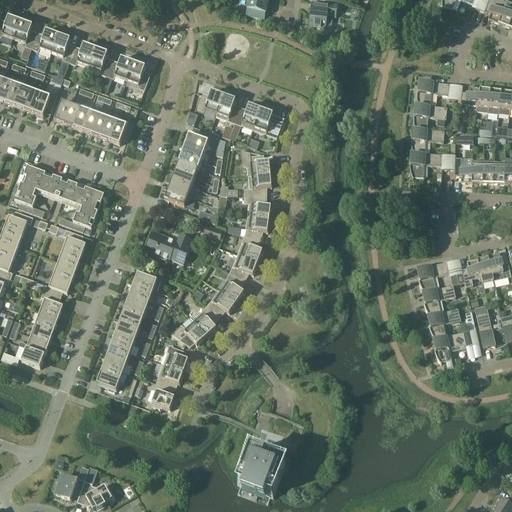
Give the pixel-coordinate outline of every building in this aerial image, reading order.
[(264,21),(268,4),(252,0),(249,0),(245,17),(264,21)] [(472,10),(478,12),(483,0),(442,0),(442,1),(442,3),(442,6),(442,8),(442,10),(443,10),(443,9),(453,13),(457,1),(473,8),(472,10)] [(483,0),(478,12),(484,14),(490,1),(487,0),(483,0)] [(505,9),(507,4),(508,3),(499,0),(490,0),(490,1),(484,14),(484,15),(484,14),(490,16),(488,22),(499,26),(505,9)] [(336,20),(338,7),(312,3),(309,29),(326,31),(326,30),(331,31),(332,19),(336,20)] [(509,30),(511,22),(511,5),(507,4),(505,9),(499,26),(509,30)] [(14,42),(20,24),(8,19),(6,26),(0,23),(0,40),(1,40),(2,37),(14,42)] [(32,52),(37,37),(30,35),(33,28),(20,24),(14,42),(26,46),(25,49),(32,52)] [(51,56),(58,37),(46,33),(44,39),(37,37),(32,52),(38,54),(39,51),(51,56)] [(69,66),(75,51),(68,48),(70,42),(58,37),(51,56),(63,60),(62,63),(69,66)] [(468,47),(482,66),(490,60),(477,41),(468,47)] [(89,69),(96,51),(83,47),(81,53),(75,51),(69,66),(76,68),(77,65),(89,69)] [(107,79),(112,65),(105,62),(108,56),(96,51),(89,69),(101,74),(100,77),(107,79)] [(127,83),(133,65),(121,61),(119,67),(112,65),(107,79),(113,82),(115,79),(127,83)] [(35,69),(43,73),(46,66),(38,63),(35,69)] [(133,65),(127,83),(139,88),(137,91),(144,93),(150,78),(143,76),(145,70),(133,65)] [(0,103),(6,106),(13,86),(4,83),(0,92),(0,103)] [(455,102),(457,88),(421,83),(420,95),(418,94),(417,94),(417,97),(417,99),(417,102),(417,105),(418,107),(417,107),(417,108),(447,111),(447,110),(431,109),(432,97),(449,99),(448,101),(455,102)] [(23,88),(14,84),(13,86),(6,106),(15,109),(22,90),(23,88)] [(478,109),(480,91),(469,89),(468,95),(462,95),(460,113),(467,114),(468,107),(478,109)] [(25,113),(32,93),(22,90),(15,109),(25,113)] [(488,116),(491,92),(480,91),(477,119),(487,121),(488,116)] [(499,118),(502,94),(491,92),(488,116),(499,118)] [(34,116),(41,96),(32,93),(25,113),(34,116)] [(217,116),(223,98),(211,94),(209,100),(202,98),(197,112),(204,115),(205,112),(217,116)] [(510,113),(511,97),(511,94),(502,94),(499,118),(509,119),(510,113)] [(41,96),(34,116),(43,119),(50,100),(41,96)] [(230,125),(229,128),(228,130),(232,131),(234,126),(237,119),(240,112),(233,109),(236,103),(223,98),(217,116),(216,119),(230,125)] [(64,127),(71,107),(62,104),(54,124),(64,127)] [(73,131),(81,111),(71,107),(64,127),(73,131)] [(253,133),(261,112),(249,108),(246,114),(240,112),(237,119),(234,126),(253,133)] [(446,122),(447,111),(417,108),(416,119),(414,118),(414,121),(414,124),(414,126),(414,129),(415,132),(444,134),(427,133),(428,121),(446,122)] [(83,134),(90,114),(81,111),(73,131),(83,134)] [(273,117),(261,112),(253,133),(276,142),(282,124),(272,120),(273,117)] [(92,137),(99,118),(90,114),(83,134),(92,137)] [(101,140),(108,121),(99,118),(92,137),(101,140)] [(110,144),(117,124),(108,121),(101,140),(110,144)] [(117,124),(110,144),(120,148),(122,140),(127,142),(133,126),(128,124),(127,128),(117,124)] [(508,131),(498,130),(497,139),(507,139),(508,131)] [(444,134),(415,132),(414,143),(411,143),(412,153),(426,155),(426,145),(443,146),(444,134)] [(185,146),(205,154),(207,148),(210,148),(213,140),(193,133),(192,138),(189,137),(185,146)] [(471,148),(471,145),(472,139),(463,139),(462,143),(465,143),(465,147),(471,148)] [(201,163),(205,154),(185,146),(182,156),(201,163)] [(257,178),(270,177),(269,164),(262,165),(262,158),(241,153),(242,168),(250,170),(251,179),(257,178)] [(198,172),(201,163),(182,156),(179,165),(198,172)] [(449,158),(412,158),(412,167),(410,166),(410,174),(414,182),(424,181),(424,169),(442,169),(442,172),(449,172),(449,158)] [(472,186),(473,168),(462,167),(462,161),(455,161),(455,172),(455,179),(461,179),(461,185),(472,186)] [(197,174),(198,172),(179,165),(175,174),(195,181),(200,183),(203,176),(197,174)] [(483,186),(483,168),(473,168),(472,186),(483,186)] [(494,186),(494,168),(483,168),(483,186),(494,186)] [(505,187),(505,169),(494,168),(494,186),(505,187)] [(104,197),(27,169),(14,203),(21,206),(19,211),(42,220),(45,214),(33,210),(36,200),(33,199),(36,193),(82,209),(79,216),(77,215),(73,225),(61,220),(59,226),(83,235),(85,229),(91,232),(104,197)] [(191,190),(195,181),(175,174),(172,183),(191,190)] [(249,199),(265,199),(265,191),(272,190),(270,177),(257,178),(251,179),(248,179),(249,192),(249,199)] [(188,200),(191,190),(172,183),(168,193),(188,200)] [(184,209),(188,200),(168,193),(165,202),(184,209)] [(249,199),(247,199),(245,199),(244,206),(249,206),(247,219),(269,222),(271,209),(265,209),(265,199),(249,199)] [(217,214),(218,210),(213,209),(211,218),(201,214),(198,221),(215,227),(217,214)] [(4,231),(23,238),(27,226),(30,227),(33,221),(16,214),(14,220),(9,218),(4,231)] [(240,238),(243,239),(249,241),(259,243),(261,234),(268,235),(269,222),(247,219),(245,232),(241,231),(240,238)] [(45,232),(47,226),(40,223),(37,230),(45,232)] [(57,237),(59,230),(51,227),(49,234),(57,237)] [(219,245),(222,235),(206,229),(203,239),(219,245)] [(0,243),(18,250),(23,238),(4,231),(0,242),(0,243)] [(63,252),(81,259),(86,247),(81,245),(83,239),(66,233),(64,239),(67,240),(63,252)] [(190,249),(192,243),(179,237),(176,244),(168,240),(167,243),(153,237),(146,254),(169,264),(170,262),(183,267),(190,249)] [(259,243),(249,241),(243,239),(242,246),(237,258),(258,266),(263,254),(256,252),(259,243)] [(0,257),(14,262),(18,250),(0,243),(0,257)] [(77,272),(81,259),(63,252),(58,265),(77,272)] [(488,260),(494,283),(494,284),(511,280),(505,252),(498,254),(499,257),(488,260)] [(9,275),(14,262),(0,257),(0,278),(10,282),(12,276),(9,275)] [(253,278),(258,266),(237,258),(232,270),(229,276),(243,284),(247,276),(253,278)] [(483,285),(494,283),(488,260),(478,262),(482,280),(483,285)] [(463,276),(462,272),(460,262),(454,263),(455,271),(457,278),(463,276)] [(472,282),(482,280),(478,262),(467,265),(468,271),(462,272),(463,276),(466,290),(473,288),(472,282)] [(457,278),(455,271),(454,263),(419,271),(421,282),(419,283),(419,282),(419,283),(419,285),(420,288),(421,290),(423,293),(424,295),(436,292),(433,281),(450,277),(450,279),(457,278)] [(72,284),(77,272),(58,265),(54,277),(72,284)] [(134,286),(154,293),(157,294),(162,281),(142,272),(140,278),(138,277),(134,286)] [(239,292),(243,284),(229,276),(225,274),(223,278),(227,280),(225,283),(228,284),(221,295),(237,306),(244,295),(239,292)] [(67,297),(72,284),(54,277),(49,289),(46,288),(43,294),(61,301),(63,295),(67,297)] [(8,288),(10,282),(0,278),(0,299),(4,287),(8,288)] [(29,282),(28,282),(21,279),(19,285),(27,288),(29,282)] [(27,288),(28,289),(34,291),(37,285),(29,282),(27,288)] [(150,302),(154,293),(134,286),(131,295),(150,302)] [(429,319),(441,315),(439,304),(456,300),(453,288),(436,292),(424,295),(426,306),(425,306),(424,306),(425,309),(425,311),(427,314),(428,316),(429,318),(429,319)] [(27,289),(25,296),(32,299),(35,292),(27,289)] [(221,295),(218,293),(211,304),(206,309),(218,320),(224,313),(229,317),(237,306),(221,295)] [(58,307),(61,301),(43,294),(41,300),(45,302),(40,314),(58,321),(63,308),(58,307)] [(175,303),(178,299),(179,297),(175,294),(171,299),(175,303)] [(147,312),(150,302),(131,295),(127,305),(147,312)] [(171,308),(175,303),(171,299),(167,305),(171,308)] [(144,321),(147,312),(127,305),(124,314),(144,321)] [(504,331),(503,331),(492,333),(488,315),(487,308),(471,312),(472,315),(475,314),(476,317),(484,351),(494,349),(495,352),(494,352),(494,353),(497,352),(499,352),(502,351),(504,349),(506,348),(507,347),(504,331)] [(212,326),(218,320),(206,309),(201,315),(203,317),(194,326),(207,340),(216,331),(212,326)] [(429,319),(429,318),(432,329),(430,330),(430,329),(429,329),(430,332),(431,334),(432,337),(433,339),(435,342),(434,342),(446,339),(444,327),(461,323),(458,312),(441,315),(429,319)] [(54,333),(58,321),(40,314),(35,327),(54,333)] [(140,330),(144,321),(124,314),(121,323),(140,330)] [(501,320),(503,331),(504,331),(507,347),(508,347),(508,346),(507,346),(508,346),(511,344),(511,317),(507,319),(506,319),(501,320)] [(1,328),(5,330),(9,331),(12,323),(4,320),(1,328)] [(164,334),(169,323),(163,321),(159,332),(164,334)] [(137,339),(140,330),(121,323),(117,332),(137,339)] [(197,349),(207,340),(194,326),(187,332),(181,328),(171,337),(188,349),(193,345),(197,349)] [(49,346),(54,333),(35,327),(31,339),(49,346)] [(134,348),(137,339),(117,332),(114,341),(134,348)] [(469,334),(473,348),(479,346),(476,332),(469,334)] [(469,334),(434,342),(437,353),(435,353),(434,353),(435,354),(436,358),(439,363),(441,367),(442,366),(441,365),(452,363),(449,350),(466,347),(466,349),(473,348),(469,334)] [(45,358),(49,346),(31,339),(26,351),(45,358)] [(130,357),(134,348),(114,341),(111,350),(130,357)] [(163,367),(184,375),(189,363),(182,361),(185,354),(170,349),(163,367)] [(127,366),(130,357),(111,350),(107,359),(127,366)] [(40,371),(45,358),(26,351),(22,364),(40,371)] [(16,368),(19,361),(4,355),(1,363),(16,368)] [(124,375),(127,366),(107,359),(104,368),(124,375)] [(159,379),(156,386),(171,392),(173,385),(180,387),(184,375),(163,367),(159,379)] [(120,384),(124,375),(104,368),(101,377),(120,384)] [(117,394),(120,384),(101,377),(97,387),(117,394)] [(168,398),(171,392),(156,386),(154,393),(157,394),(152,407),(170,413),(174,404),(172,404),(174,400),(168,398)] [(131,399),(134,389),(130,388),(126,397),(131,399)] [(141,400),(144,392),(138,390),(135,398),(141,400)] [(273,501),(287,465),(251,452),(238,487),(273,501)] [(78,484),(63,478),(56,497),(55,497),(55,498),(71,504),(74,498),(79,499),(85,484),(78,481),(78,484)] [(97,492),(96,490),(92,489),(93,487),(85,484),(79,499),(77,505),(88,509),(91,508),(93,511),(96,510),(97,511),(98,511),(106,508),(105,505),(112,501),(105,487),(97,492)] [(511,511),(511,496),(506,503),(501,500),(497,507),(498,507),(494,511),(511,511)]
